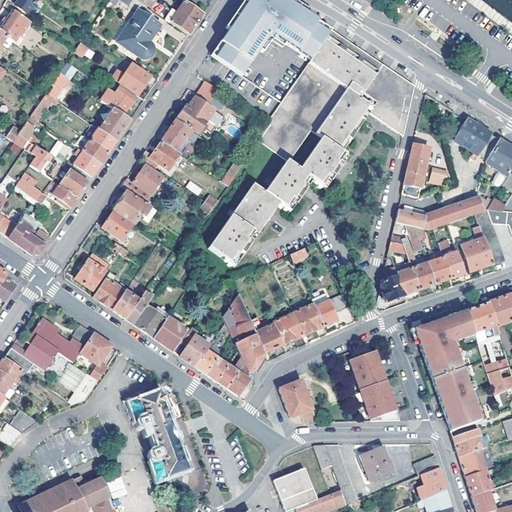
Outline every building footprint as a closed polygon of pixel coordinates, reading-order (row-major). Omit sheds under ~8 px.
[(18,0),(15,5),(7,0),(3,6),(11,11),(17,15),(20,10),(25,13),(26,12),(28,14),(30,12),(31,13),(36,7),(34,6),(35,4),(33,2),(33,0),(18,0)] [(136,0),(108,0),(109,0),(129,14),(138,1),(136,0)] [(136,0),(138,1),(149,9),(154,0),(136,0)] [(324,39),(329,32),(321,27),(278,0),(248,0),(239,13),(241,15),(236,24),(234,22),(233,23),(226,33),(229,35),(212,61),(240,79),(266,40),(267,42),(270,38),(308,63),(324,39)] [(183,2),(169,22),(188,36),(202,15),(183,2)] [(13,43),(27,22),(17,15),(11,11),(0,28),(0,33),(6,38),(13,43)] [(138,11),(118,40),(137,55),(141,56),(142,56),(144,56),(145,55),(146,55),(147,54),(148,53),(149,52),(149,51),(150,50),(150,49),(150,48),(149,45),(148,43),(147,42),(158,26),(138,11)] [(82,31),(77,39),(81,42),(86,33),(82,31)] [(413,88),(329,32),(324,39),(330,43),(334,46),(338,48),(339,49),(377,75),(396,87),(404,93),(395,134),(401,139),(413,88)] [(229,35),(226,33),(224,36),(210,56),(209,58),(212,61),(229,35)] [(342,91),(359,101),(363,95),(377,75),(339,49),(334,46),(330,43),(324,39),(308,63),(306,66),(342,91)] [(78,56),(84,47),(80,43),(73,53),(78,56)] [(66,64),(59,73),(63,76),(70,67),(66,64)] [(111,78),(137,96),(150,77),(131,65),(124,74),(117,70),(111,78)] [(285,164),(308,133),(311,135),(317,127),(334,102),(342,91),(306,66),(294,83),(281,103),(269,125),(256,144),(285,164)] [(287,78),(271,68),(266,74),(282,85),(287,78)] [(59,73),(45,94),(53,99),(67,79),(63,76),(59,73)] [(396,87),(377,75),(363,95),(376,104),(372,110),(368,116),(395,134),(404,93),(396,87)] [(217,90),(205,82),(201,88),(212,96),(217,90)] [(119,88),(114,96),(107,91),(101,101),(112,109),(123,116),(129,106),(130,107),(135,99),(119,88)] [(196,94),(208,103),(212,96),(201,88),(196,94)] [(334,102),(364,121),(366,118),(368,116),(372,110),(359,101),(342,91),(334,102)] [(45,111),(53,99),(45,94),(37,106),(45,111)] [(208,103),(196,94),(194,98),(205,107),(208,103)] [(217,115),(205,107),(194,98),(192,101),(186,110),(184,110),(183,109),(176,119),(202,137),(217,115)] [(319,141),(340,155),(357,132),(364,121),(334,102),(317,127),(311,135),(319,141)] [(37,106),(30,116),(37,121),(45,111),(37,106)] [(115,142),(130,121),(123,116),(112,109),(98,130),(99,131),(115,142)] [(211,139),(224,120),(217,115),(202,137),(203,138),(205,135),(211,139)] [(30,131),(37,121),(30,116),(19,133),(17,135),(26,141),(32,133),(30,131)] [(175,121),(160,142),(174,151),(183,138),(186,140),(191,132),(175,121)] [(241,167),(256,144),(269,125),(266,124),(263,122),(235,163),(241,167)] [(13,129),(6,139),(12,143),(17,135),(19,133),(13,129)] [(470,151),(481,134),(474,130),(463,147),(470,151)] [(91,143),(107,154),(115,142),(99,131),(91,143)] [(26,141),(17,135),(12,143),(21,149),(26,141)] [(508,175),(511,168),(511,149),(508,147),(488,135),(480,148),(477,146),(475,149),(478,152),(476,155),(508,175)] [(183,138),(174,151),(179,155),(188,142),(186,140),(183,138)] [(57,140),(49,152),(55,156),(63,143),(57,140)] [(319,141),(297,173),(311,183),(316,186),(315,190),(317,191),(320,189),(323,191),(336,174),(346,160),(340,155),(319,141)] [(160,142),(151,156),(144,152),(140,158),(155,168),(157,164),(168,172),(179,155),(174,151),(160,142)] [(107,154),(91,143),(84,153),(100,165),(107,154)] [(63,144),(56,157),(65,162),(72,148),(63,144)] [(35,158),(29,167),(38,173),(49,157),(33,146),(28,154),(35,158)] [(74,167),(91,178),(100,165),(84,153),(74,167)] [(417,200),(425,163),(408,160),(400,196),(417,200)] [(235,163),(220,184),(226,188),(241,167),(235,163)] [(285,164),(263,194),(278,206),(290,214),(306,190),(311,183),(297,173),(285,164)] [(144,166),(132,183),(143,190),(149,195),(161,178),(144,166)] [(428,183),(443,187),(447,171),(432,167),(428,183)] [(87,184),(69,171),(60,184),(59,185),(77,198),(87,184)] [(46,198),(20,180),(16,185),(42,203),(46,198)] [(190,180),(185,187),(198,196),(202,189),(190,180)] [(143,190),(132,183),(126,192),(137,199),(143,190)] [(52,195),(71,207),(76,199),(58,187),(52,195)] [(251,187),(230,217),(257,235),(273,213),(278,206),(263,194),(251,187)] [(143,203),(149,195),(143,190),(137,199),(143,203)] [(143,203),(137,199),(126,192),(112,212),(132,226),(133,226),(139,217),(140,216),(143,218),(150,208),(143,203)] [(485,201),(476,196),(474,200),(479,214),(485,212),(492,201),(494,197),(488,194),(485,201)] [(204,202),(212,208),(216,203),(207,197),(204,202)] [(492,201),(485,212),(500,213),(504,208),(492,201)] [(204,202),(200,207),(209,214),(212,208),(204,202)] [(414,229),(421,231),(427,232),(431,230),(445,226),(459,220),(455,206),(431,215),(424,219),(414,216),(396,212),(394,224),(409,228),(414,229)] [(150,208),(143,218),(140,216),(139,217),(147,223),(155,212),(150,208)] [(101,228),(121,242),(132,226),(112,212),(101,228)] [(504,261),(492,225),(511,226),(511,214),(505,214),(500,213),(485,212),(479,214),(473,216),(477,228),(491,265),(504,261)] [(37,226),(23,216),(19,222),(33,231),(35,229),(37,226)] [(257,235),(230,217),(206,250),(227,264),(228,268),(231,267),(234,269),(250,246),(257,235)] [(459,220),(445,226),(449,236),(463,231),(461,227),(468,224),(466,218),(459,220)] [(0,234),(1,236),(10,223),(4,219),(0,224),(0,234)] [(16,227),(7,240),(31,256),(39,255),(49,239),(35,229),(33,231),(19,222),(16,227)] [(7,240),(16,227),(10,223),(1,236),(7,240)] [(409,242),(414,254),(422,251),(418,242),(414,229),(409,228),(413,240),(409,242)] [(459,248),(468,274),(491,265),(477,228),(472,230),(476,242),(459,248)] [(418,242),(424,239),(421,231),(414,229),(418,242)] [(387,255),(405,254),(402,246),(389,243),(387,255)] [(455,253),(446,257),(441,243),(437,245),(439,252),(449,280),(463,275),(455,253)] [(111,248),(119,253),(122,249),(114,244),(111,248)] [(414,263),(407,244),(402,246),(405,254),(408,263),(417,291),(434,286),(426,264),(415,269),(413,263),(414,263)] [(292,263),(307,256),(304,249),(289,255),(292,263)] [(449,280),(439,252),(435,254),(437,260),(426,264),(434,286),(449,280)] [(92,292),(109,267),(91,255),(74,280),(92,292)] [(396,276),(403,296),(417,291),(408,263),(403,265),(405,272),(396,276)] [(403,296),(396,276),(394,270),(389,272),(387,267),(384,268),(379,287),(381,293),(380,293),(383,301),(386,300),(387,302),(403,296)] [(124,293),(110,283),(113,278),(107,274),(91,298),(111,311),(124,293)] [(4,281),(0,286),(0,298),(6,303),(16,289),(4,281)] [(145,291),(137,302),(124,320),(132,325),(144,307),(152,296),(145,291)] [(124,320),(137,302),(124,293),(111,311),(124,320)] [(324,294),(310,300),(312,305),(313,308),(328,302),(324,294)] [(233,323),(239,335),(252,329),(249,322),(237,295),(221,317),(224,322),(226,326),(233,323)] [(328,302),(333,315),(346,308),(341,296),(328,302)] [(511,298),(511,296),(487,304),(502,351),(508,348),(501,326),(511,321),(511,298)] [(333,315),(328,302),(313,308),(322,328),(336,321),(333,315)] [(502,351),(487,304),(465,311),(473,335),(494,398),(511,389),(511,381),(509,372),(502,351)] [(292,315),(302,337),(322,328),(313,308),(312,305),(292,315)] [(132,325),(152,340),(165,321),(154,314),(144,307),(132,325)] [(154,314),(165,321),(166,319),(168,317),(157,309),(154,314)] [(414,330),(449,432),(464,427),(480,421),(452,343),(473,335),(465,311),(414,330)] [(272,326),(281,346),(302,337),(292,315),(279,321),(277,318),(274,319),(275,322),(271,324),(272,326)] [(258,328),(261,327),(257,318),(249,322),(252,329),(255,336),(264,355),(281,346),(272,326),(259,331),(258,328)] [(165,321),(152,340),(170,352),(185,331),(166,319),(165,321)] [(72,349),(71,347),(71,346),(69,345),(68,346),(67,345),(67,344),(64,342),(63,342),(62,341),(62,340),(57,337),(56,338),(53,336),(54,334),(47,330),(49,327),(39,320),(33,329),(37,332),(34,337),(29,334),(24,343),(28,346),(21,357),(33,365),(44,373),(57,354),(73,364),(79,355),(80,353),(73,348),(72,349)] [(82,349),(92,335),(80,326),(69,340),(82,349)] [(179,357),(193,367),(205,351),(207,347),(193,337),(195,334),(189,329),(181,341),(187,345),(179,357)] [(100,364),(111,347),(92,335),(82,349),(80,353),(79,355),(98,367),(71,406),(85,401),(107,368),(100,364)] [(264,355),(255,336),(235,346),(234,347),(237,351),(243,364),(247,374),(249,374),(255,371),(257,366),(263,356),(264,355)] [(33,365),(21,357),(10,349),(3,358),(20,370),(26,374),(33,365)] [(350,360),(370,421),(370,422),(381,421),(379,417),(397,410),(396,406),(392,395),(376,350),(367,354),(350,360)] [(205,375),(216,359),(205,351),(193,367),(205,375)] [(0,363),(0,373),(12,382),(15,384),(18,379),(16,377),(20,370),(3,358),(0,363)] [(216,359),(205,375),(215,383),(227,366),(216,359)] [(237,373),(225,389),(236,397),(248,381),(247,380),(250,376),(249,374),(247,374),(243,364),(237,373)] [(227,366),(215,383),(225,389),(237,373),(227,366)] [(0,396),(1,398),(12,382),(0,373),(0,396)] [(315,419),(300,381),(278,389),(284,405),(289,419),(300,415),(304,424),(311,421),(314,419),(315,419)] [(145,398),(144,394),(143,391),(134,394),(135,398),(137,401),(141,400),(145,398)] [(172,430),(170,425),(161,402),(158,394),(145,398),(141,400),(137,401),(129,404),(135,423),(138,422),(137,425),(138,428),(141,430),(146,428),(150,438),(153,446),(155,451),(151,453),(149,457),(150,461),(152,461),(149,462),(156,482),(171,476),(186,470),(176,442),(173,434),(172,430)] [(20,411),(9,425),(22,434),(38,423),(20,411)] [(511,419),(503,422),(508,441),(511,439),(511,419)] [(22,434),(9,425),(7,424),(0,434),(0,442),(9,448),(22,434)] [(452,440),(467,435),(464,427),(449,432),(452,440)] [(452,440),(458,458),(479,451),(486,448),(484,445),(479,446),(476,437),(468,440),(467,435),(452,440)] [(333,472),(324,446),(312,446),(323,476),(333,472)] [(348,478),(337,446),(324,446),(333,472),(337,481),(348,478)] [(392,473),(382,448),(359,457),(368,482),(392,473)] [(458,458),(464,478),(480,473),(477,468),(483,465),(479,451),(458,458)] [(434,456),(412,465),(417,477),(419,476),(438,468),(434,456)] [(419,476),(423,487),(415,489),(420,502),(422,501),(445,491),(438,468),(419,476)] [(293,508),(315,501),(303,470),(273,481),(284,511),(293,508)] [(491,490),(485,471),(480,473),(464,478),(471,497),(488,491),(491,490)] [(114,511),(101,477),(83,483),(81,477),(71,482),(86,511),(114,511)] [(357,502),(348,478),(337,481),(345,507),(351,504),(357,502)] [(396,492),(415,484),(413,479),(394,487),(396,492)] [(86,511),(71,482),(71,481),(18,507),(19,511),(86,511)] [(452,511),(445,491),(422,501),(425,511),(452,511)] [(488,491),(471,497),(475,511),(491,511),(495,511),(488,491)] [(322,511),(337,506),(337,508),(344,506),(339,492),(329,495),(315,501),(293,508),(294,511),(322,511)]
